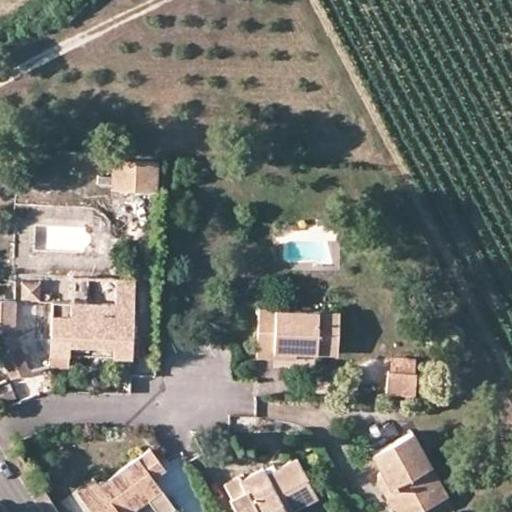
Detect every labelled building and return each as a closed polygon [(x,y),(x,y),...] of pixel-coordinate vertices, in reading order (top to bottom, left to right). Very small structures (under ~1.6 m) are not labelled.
[(154,160),(109,159),(108,188),(153,189),(154,160)] [(70,303),(132,305),(133,280),(71,277),(70,303)] [(40,302),(41,283),(22,282),(21,301),(40,302)] [(13,327),(3,326),(5,300),(0,299),(0,355),(11,379),(29,370),(17,344),(13,327)] [(13,327),(15,301),(5,300),(3,326),(13,327)] [(70,303),(52,302),(49,367),(68,367),(69,342),(109,345),(109,356),(130,357),(132,305),(70,303)] [(275,348),(296,349),(338,352),(340,313),(259,309),(257,358),(275,359),(275,348)] [(109,345),(69,342),(69,354),(109,356),(109,345)] [(275,348),(275,359),(295,359),(296,349),(275,348)] [(393,368),(415,369),(416,356),(393,356),(393,368)] [(390,392),(419,393),(420,369),(415,369),(393,368),(390,368),(390,392)] [(419,490),(438,480),(412,431),(372,453),(380,468),(389,483),(381,488),(393,510),(422,494),(419,490)] [(177,511),(153,477),(165,469),(150,450),(99,486),(103,489),(85,502),(91,511),(129,511),(147,500),(156,511),(177,511)] [(283,511),(282,510),(313,493),(296,459),(277,469),(265,476),(262,469),(241,481),(238,476),(224,483),(233,499),(229,501),(235,511),(283,511)] [(265,476),(277,469),(273,463),(262,469),(265,476)] [(389,483),(380,468),(374,476),(381,488),(389,483)] [(103,489),(99,486),(94,478),(77,491),(85,502),(103,489)] [(394,511),(414,511),(445,494),(438,480),(419,490),(422,494),(393,510),(394,511)]
